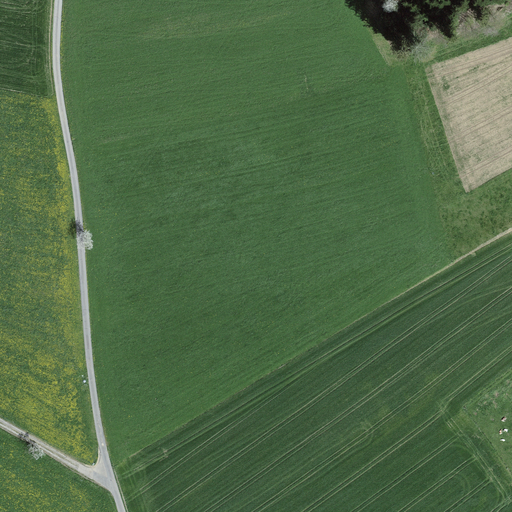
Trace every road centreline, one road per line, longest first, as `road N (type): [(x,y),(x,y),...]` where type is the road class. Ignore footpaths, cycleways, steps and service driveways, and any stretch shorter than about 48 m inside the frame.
road 1 (track): [(61,0),(59,79),(109,480),(120,511)]
road 2 (track): [(0,422),(109,480)]
